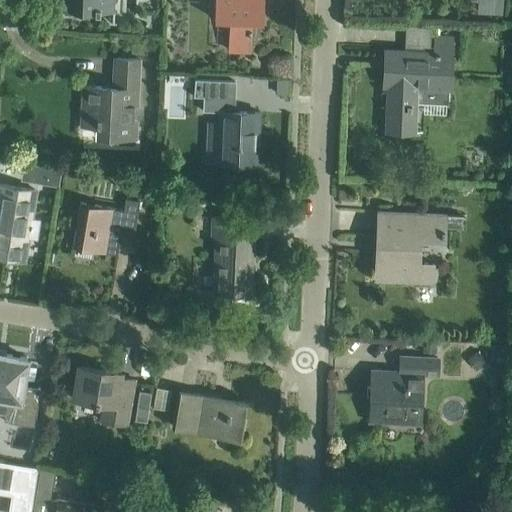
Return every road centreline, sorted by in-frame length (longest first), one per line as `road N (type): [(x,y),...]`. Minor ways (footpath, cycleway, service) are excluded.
road 1 (residential): [(311,362),(327,0)]
road 2 (residential): [(311,362),(0,311)]
road 3 (residential): [(304,511),(311,362)]
